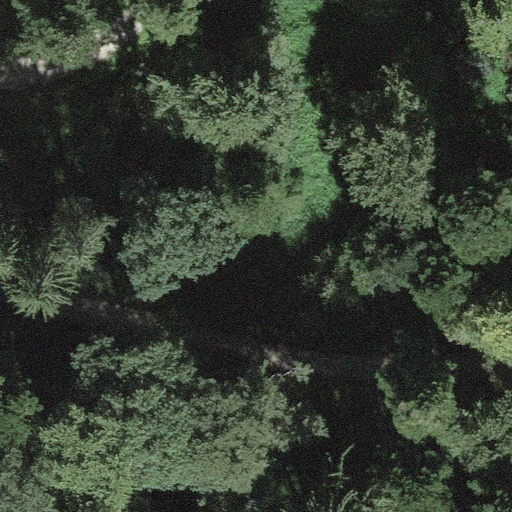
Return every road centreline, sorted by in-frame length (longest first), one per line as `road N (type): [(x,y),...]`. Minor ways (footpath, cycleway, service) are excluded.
road 1 (track): [(0,296),(331,363),(438,371),(511,353)]
road 2 (track): [(429,0),(460,176),(438,371)]
road 3 (track): [(0,73),(65,60),(158,0)]
